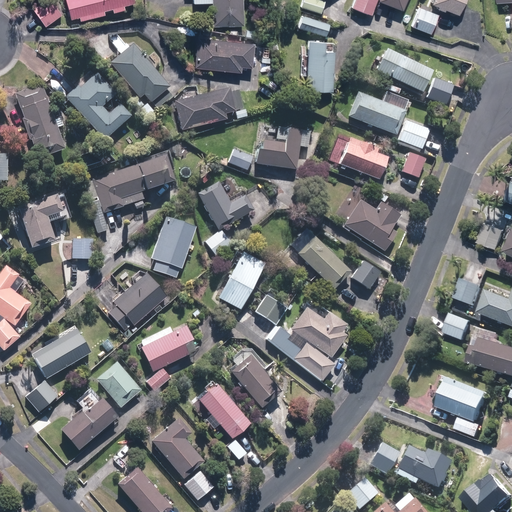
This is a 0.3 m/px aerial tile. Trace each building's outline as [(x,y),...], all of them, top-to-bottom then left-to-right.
[(49,0),(40,6),(49,21),(63,13),(54,0),(49,0)] [(134,0),(68,0),(73,16),(135,1),(134,0)] [(187,0),(188,2),(217,2),(217,26),(247,26),(246,0),(187,0)] [(305,0),(303,8),(322,15),(326,2),(318,0),(305,0)] [(357,0),(354,9),(371,15),(377,0),(357,0)] [(406,0),(382,0),(382,1),(402,10),(406,0)] [(437,0),(435,5),(461,16),(467,0),(437,0)] [(420,10),(413,27),(430,34),(437,17),(420,10)] [(303,17),(299,29),(326,37),(330,26),(303,17)] [(202,37),(200,65),(248,69),(249,67),(261,68),(263,41),(202,37)] [(335,40),(311,39),(309,88),(333,89),(335,40)] [(134,43),(111,63),(140,97),(144,93),(152,102),(170,86),(134,43)] [(386,49),(377,69),(423,90),(432,70),(386,49)] [(80,89),(78,86),(67,96),(106,139),(132,116),(121,103),(110,113),(103,106),(116,94),(98,73),(80,89)] [(436,82),(433,91),(450,96),(453,87),(436,82)] [(41,87),(18,96),(41,152),(64,142),(41,87)] [(177,103),(184,124),(233,109),(227,88),(177,103)] [(359,91),(351,113),(394,130),(402,108),(359,91)] [(406,120),(398,139),(422,149),(429,129),(406,120)] [(261,138),(258,164),(296,168),(298,146),(310,148),(312,129),(289,127),(287,141),(261,138)] [(349,141),(342,161),(381,175),(388,154),(349,141)] [(229,163),(247,170),(252,156),(234,149),(229,163)] [(410,153),(403,171),(418,178),(426,160),(410,153)] [(162,155),(100,179),(110,204),(122,200),(121,195),(170,176),(162,155)] [(220,182),(202,192),(221,226),(251,209),(243,195),(231,202),(220,182)] [(65,192),(22,207),(34,242),(55,236),(49,219),(72,211),(65,192)] [(360,201),(345,224),(386,250),(398,231),(393,228),(402,215),(382,203),(377,211),(360,201)] [(282,221),(275,212),(265,221),(272,230),(282,221)] [(196,228),(166,219),(151,266),(181,275),(196,228)] [(476,242),(494,248),(501,230),(483,224),(476,242)] [(223,231),(207,242),(216,256),(232,245),(223,231)] [(95,238),(76,237),(76,254),(94,255),(95,238)] [(316,237),(301,252),(333,284),(348,268),(316,237)] [(266,266),(244,254),(219,297),(223,299),(241,309),(266,266)] [(380,272),(364,262),(354,278),(370,288),(380,272)] [(7,264),(0,275),(0,308),(18,320),(30,301),(11,288),(21,273),(7,264)] [(149,273),(115,298),(131,318),(164,294),(149,273)] [(484,285),(463,277),(454,301),(474,309),(484,285)] [(511,301),(490,293),(483,308),(511,319),(511,301)] [(267,295),(257,312),(276,324),(287,307),(267,295)] [(284,321),(271,338),(324,378),(336,362),(330,358),(348,335),(342,331),(347,324),(330,312),(324,319),(308,307),(293,327),(284,321)] [(453,316),(448,329),(464,334),(469,321),(453,316)] [(0,323),(0,338),(6,345),(19,334),(5,319),(0,323)] [(144,341),(152,365),(194,350),(186,326),(144,341)] [(78,330),(38,353),(50,373),(89,351),(78,330)] [(511,345),(480,337),(474,361),(511,370),(511,345)] [(251,353),(233,369),(262,401),(280,385),(251,353)] [(118,361),(100,375),(121,402),(139,388),(118,361)] [(167,378),(159,369),(144,382),(153,391),(167,378)] [(483,391),(444,377),(434,404),(473,419),(483,391)] [(59,392),(46,379),(31,394),(43,407),(59,392)] [(220,382),(202,397),(232,432),(250,417),(220,382)] [(66,426),(81,444),(118,414),(103,395),(66,426)] [(477,426),(457,418),(453,428),(473,436),(473,435),(477,426)] [(176,424),(156,440),(183,472),(203,456),(176,424)] [(231,440),(223,447),(236,461),(244,454),(231,440)] [(388,471),(398,453),(382,445),(372,463),(388,471)] [(409,445),(399,467),(440,486),(452,460),(428,449),(426,453),(409,445)] [(139,471),(124,484),(147,511),(157,511),(167,504),(139,471)] [(212,487),(198,472),(181,486),(194,502),(212,487)] [(459,496),(471,511),(485,511),(507,496),(490,474),(459,496)] [(365,479),(349,493),(360,506),(376,492),(365,479)] [(395,511),(385,501),(373,511),(427,511),(414,497),(397,511),(395,511)]
